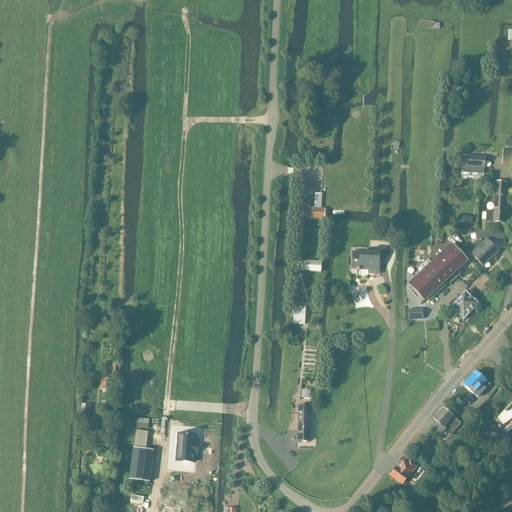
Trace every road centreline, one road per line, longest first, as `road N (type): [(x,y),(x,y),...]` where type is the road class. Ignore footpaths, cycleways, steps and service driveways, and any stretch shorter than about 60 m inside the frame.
road 1 (track): [(89,4),(45,27),(23,511)]
road 2 (unclassified): [(310,511),(268,476),(252,427),(277,0)]
road 3 (tertiary): [(342,511),(511,315)]
